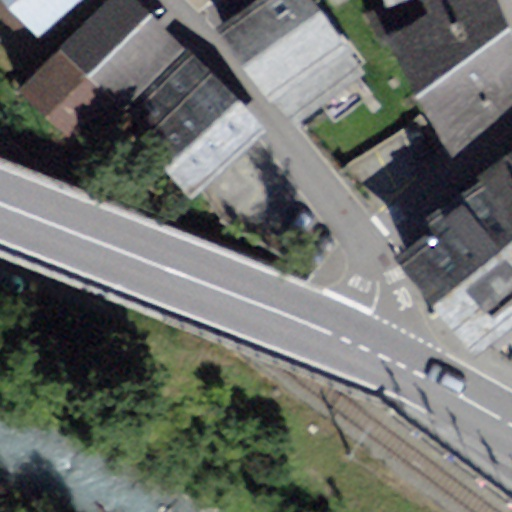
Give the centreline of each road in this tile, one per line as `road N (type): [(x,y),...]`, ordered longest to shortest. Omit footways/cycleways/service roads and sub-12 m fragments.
road 1 (secondary): [(0,201),(367,346)]
road 2 (residential): [(170,0),(365,244)]
road 3 (residential): [(365,244),(511,131)]
road 4 (secondary): [(367,346),(511,427)]
